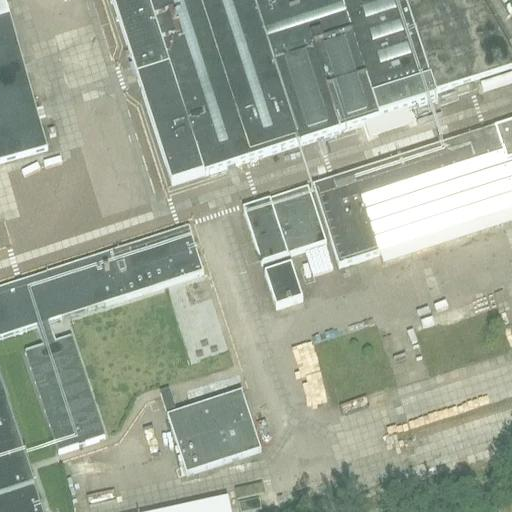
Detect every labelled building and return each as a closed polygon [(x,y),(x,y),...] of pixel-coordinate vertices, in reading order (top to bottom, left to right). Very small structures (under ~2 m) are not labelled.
[(0,0),(0,163),(47,150),(9,17),(0,19),(0,0)] [(378,119),(436,101),(434,94),(475,81),(479,92),(511,81),(511,75),(510,69),(511,68),(511,56),(479,0),(110,0),(171,187),(299,145),(299,146),(378,120),(378,119)] [(338,268),(511,211),(511,123),(312,188),(338,268)] [(88,180),(102,175),(98,161),(83,166),(88,180)] [(243,210),(261,266),(326,245),(307,189),(243,210)] [(188,228),(0,288),(0,339),(37,328),(43,347),(25,353),(57,455),(105,440),(71,338),(55,343),(49,324),(105,306),(203,274),(188,228)] [(264,275),(275,310),(302,301),(291,266),(264,275)] [(409,375),(439,370),(436,350),(406,354),(409,375)] [(419,421),(511,397),(511,354),(409,381),(419,421)] [(41,511),(0,387),(0,511),(41,511)] [(241,394),(176,415),(168,391),(159,394),(186,477),(260,453),(241,394)] [(229,511),(227,499),(170,511),(229,511)] [(239,511),(250,511),(261,510),(258,499),(237,504),(239,511)]
